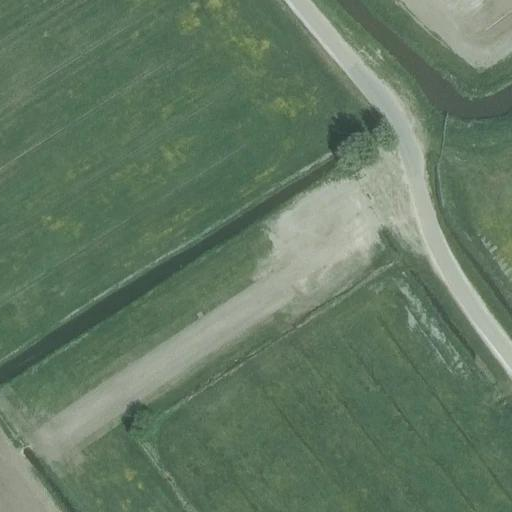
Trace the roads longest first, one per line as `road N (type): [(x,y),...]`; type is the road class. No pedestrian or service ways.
road 1 (track): [(0,431),(34,380),(339,186),(434,152),(472,160),(511,153)]
road 2 (unclassified): [(511,360),(448,272),(395,128),(295,0)]
